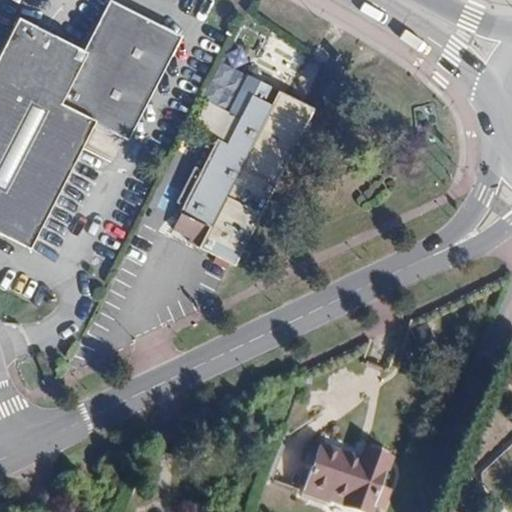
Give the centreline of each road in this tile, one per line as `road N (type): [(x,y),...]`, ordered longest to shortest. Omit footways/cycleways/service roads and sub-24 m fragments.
road 1 (residential): [(27,451),(433,261)]
road 2 (primary): [(358,0),(506,107)]
road 3 (residential): [(508,125),(471,221),(433,261)]
road 4 (motorway): [(381,0),(511,79)]
